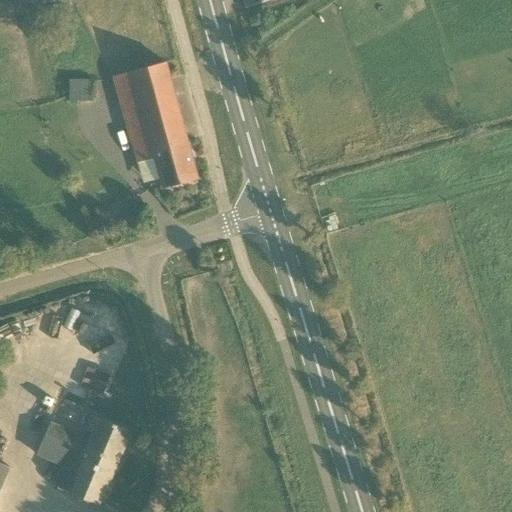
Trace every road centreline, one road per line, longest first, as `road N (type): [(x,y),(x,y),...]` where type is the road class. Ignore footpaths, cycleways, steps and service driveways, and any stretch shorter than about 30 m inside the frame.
road 1 (primary): [(360,511),(270,216)]
road 2 (unclassified): [(179,511),(180,386),(146,252)]
road 3 (primary): [(270,216),(210,0)]
road 4 (unclassified): [(0,296),(146,252)]
road 5 (unclassified): [(146,252),(270,216)]
